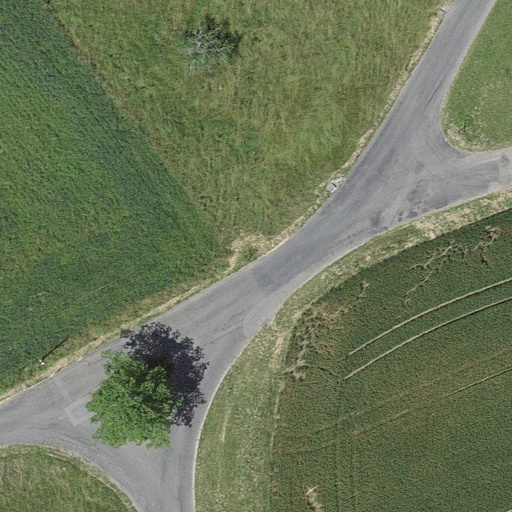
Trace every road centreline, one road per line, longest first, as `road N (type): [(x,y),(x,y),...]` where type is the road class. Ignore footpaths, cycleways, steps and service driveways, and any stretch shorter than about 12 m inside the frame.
road 1 (residential): [(480,0),(351,215)]
road 2 (unclassified): [(230,302),(30,415)]
road 3 (unclassified): [(230,302),(153,469)]
road 4 (residential): [(511,169),(351,215)]
road 5 (unclassified): [(351,215),(230,302)]
road 6 (unclassified): [(153,469),(30,415)]
